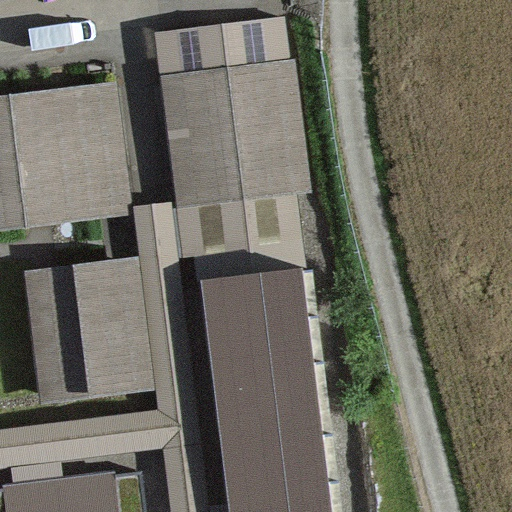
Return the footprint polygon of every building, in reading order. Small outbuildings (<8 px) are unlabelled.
[(294,75),(171,94),(189,213),(313,193),(294,75)] [(116,94),(0,110),(0,234),(134,216),(116,94)] [(305,246),(193,260),(210,391),(323,377),(305,246)] [(134,265),(24,283),(43,405),(154,388),(134,265)] [(0,511),(150,511),(149,474),(0,480),(0,511)]
